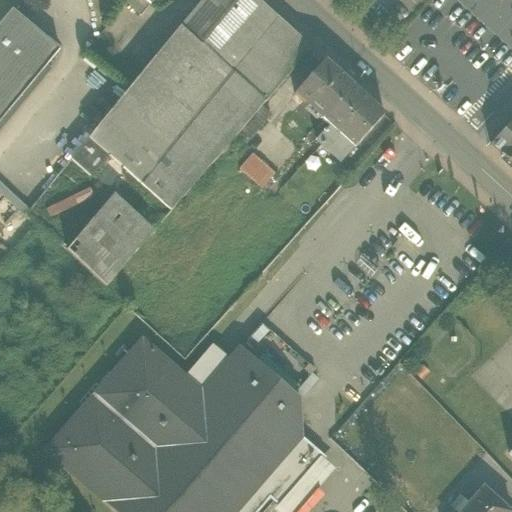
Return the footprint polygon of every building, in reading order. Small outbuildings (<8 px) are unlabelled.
[(89,176),(106,155),(235,0),(202,0),(71,160),(89,176)] [(268,10),(256,0),(235,0),(106,155),(130,176),(268,10)] [(128,0),(126,4),(140,17),(149,6),(143,0),(128,0)] [(0,121),(59,50),(11,10),(0,22),(0,121)] [(310,49),(268,10),(130,176),(171,211),(310,49)] [(294,95),(322,120),(352,87),(324,61),(294,95)] [(384,116),(352,87),(322,120),(329,127),(329,126),(354,149),(384,116)] [(241,131),(251,140),(271,118),(260,108),(241,131)] [(511,120),(499,135),(489,146),(500,156),(511,167),(511,120)] [(340,164),(354,149),(329,126),(329,127),(325,131),(324,130),(322,132),(323,132),(315,141),(340,164)] [(239,170),(262,190),(275,176),(252,155),(239,170)] [(0,195),(23,217),(29,211),(0,183),(0,195)] [(66,251),(105,288),(150,236),(109,200),(66,251)] [(258,511),(269,500),(277,507),(280,510),(306,480),(295,470),(313,448),(301,438),(298,399),(240,349),(214,379),(196,364),(184,378),(141,341),(45,452),(114,511),(258,511)] [(325,458),(313,448),(295,470),(306,480),(280,510),(277,507),(273,511),(297,511),(334,470),(323,461),(325,458)] [(454,511),(509,511),(485,489),(462,511),(455,511),(454,511)]
